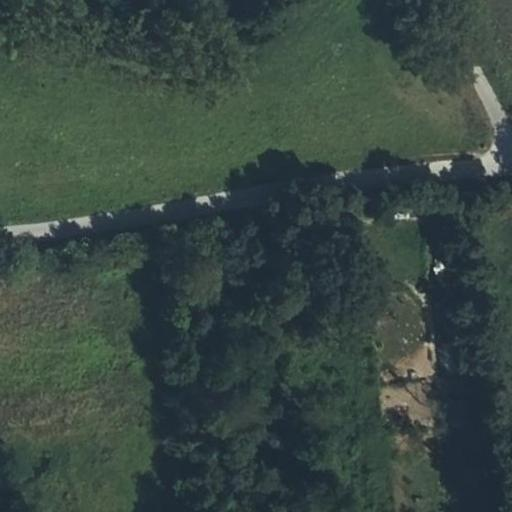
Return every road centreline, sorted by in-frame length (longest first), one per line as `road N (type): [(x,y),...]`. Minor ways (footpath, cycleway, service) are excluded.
road 1 (unclassified): [(511,161),(0,225)]
road 2 (unclassified): [(511,135),(446,0)]
